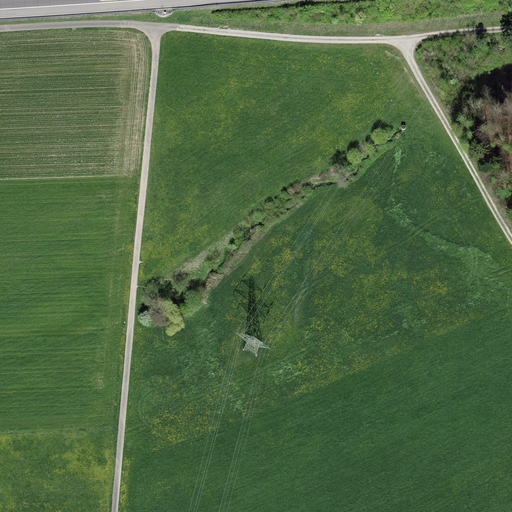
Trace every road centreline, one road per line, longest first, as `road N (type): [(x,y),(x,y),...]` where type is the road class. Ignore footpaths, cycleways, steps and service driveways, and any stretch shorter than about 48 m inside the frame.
road 1 (track): [(114,511),(156,26)]
road 2 (track): [(401,38),(128,23),(0,28)]
road 3 (track): [(401,38),(511,242)]
